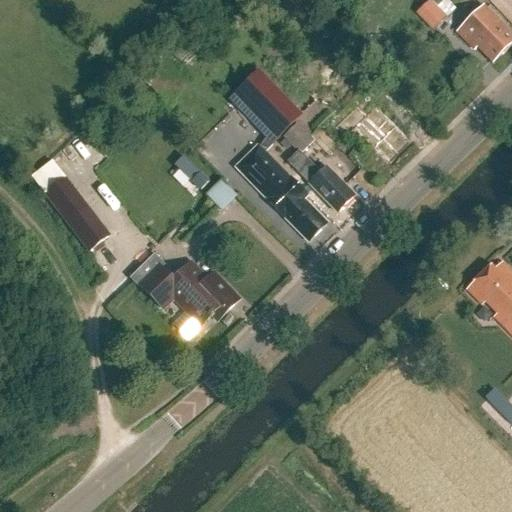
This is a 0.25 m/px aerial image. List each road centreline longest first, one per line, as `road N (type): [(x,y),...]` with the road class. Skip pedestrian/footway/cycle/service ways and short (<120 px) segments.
road 1 (tertiary): [(67,511),(511,86)]
road 2 (track): [(119,463),(69,290),(45,247),(0,205)]
